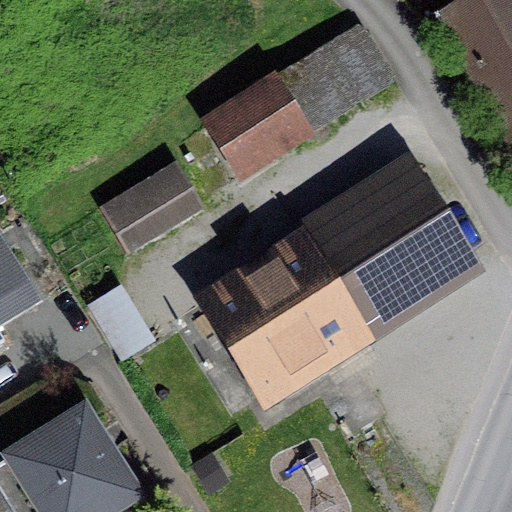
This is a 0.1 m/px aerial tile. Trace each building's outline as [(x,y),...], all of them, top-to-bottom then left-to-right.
[(0,0),(0,2),(26,46),(102,0),(0,0)] [(511,0),(496,0),(452,25),(511,134),(511,133),(511,0)] [(361,31),(174,147),(206,199),(390,80),(361,31)] [(176,165),(102,210),(118,236),(192,192),(176,165)] [(208,313),(264,398),(468,269),(402,167),(295,233),(306,252),(208,313)] [(0,325),(33,304),(0,249),(0,325)] [(123,356),(155,339),(124,283),(92,301),(123,356)] [(144,511),(111,457),(102,460),(76,420),(10,461),(34,500),(15,511),(144,511)]
